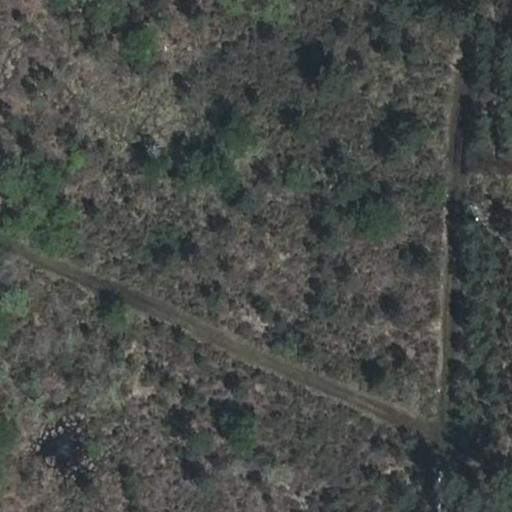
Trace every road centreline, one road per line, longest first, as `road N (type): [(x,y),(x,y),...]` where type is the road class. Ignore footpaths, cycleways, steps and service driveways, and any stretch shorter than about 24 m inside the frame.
road 1 (track): [(511,446),(0,216)]
road 2 (track): [(469,0),(447,417)]
